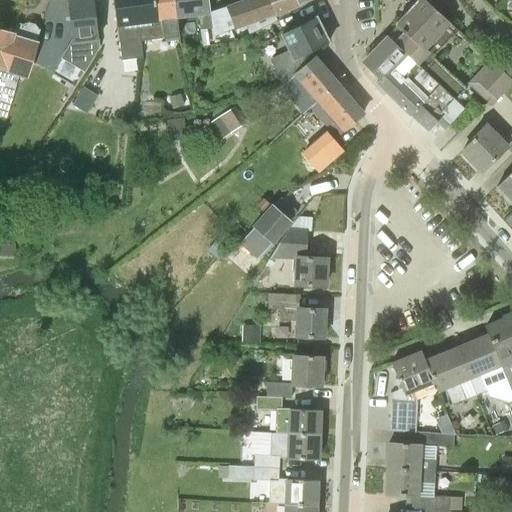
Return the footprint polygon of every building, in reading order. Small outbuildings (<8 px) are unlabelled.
[(66,0),(72,42),(64,57),(85,70),(100,47),(93,0),(66,0)] [(140,40),(159,38),(153,0),(113,0),(115,10),(122,60),(142,57),(140,40)] [(179,29),(177,17),(174,0),(153,0),(159,38),(179,35),(178,30),(179,29)] [(213,31),(211,13),(210,13),(208,0),(174,0),(177,17),(179,29),(184,29),(182,16),(198,14),(200,29),(211,28),(212,31),(213,31)] [(268,0),(247,0),(211,13),(213,31),(223,31),(234,26),(235,28),(246,24),(255,47),(274,39),(265,17),(272,14),(268,0)] [(268,0),(272,14),(299,3),(307,0),(268,0)] [(457,31),(439,12),(426,0),(418,0),(396,25),(389,35),(439,82),(455,96),(462,89),(434,61),(449,46),(446,43),(457,31)] [(426,0),(439,12),(446,4),(442,0),(426,0)] [(323,31),(326,29),(321,19),(318,21),(316,17),(298,26),(281,34),(289,51),(270,60),(277,76),(304,62),(301,57),(310,51),(328,43),(323,31)] [(25,77),(34,49),(40,30),(37,29),(38,28),(35,25),(28,23),(24,24),(23,25),(16,23),(13,35),(0,30),(0,62),(9,66),(7,70),(0,66),(0,114),(7,117),(11,104),(21,75),(25,77)] [(457,103),(452,98),(455,96),(439,82),(389,35),(388,37),(363,62),(380,79),(376,84),(409,116),(410,115),(428,131),(436,123),(437,124),(457,103)] [(511,53),(500,67),(511,77),(511,53)] [(309,105),(336,83),(314,57),(299,70),(289,81),(309,105)] [(511,79),(489,59),(467,83),(492,107),(511,83),(511,79)] [(309,105),(323,122),(337,137),(363,113),(336,83),(309,105)] [(71,107),(85,117),(94,103),(80,94),(71,107)] [(173,101),(176,108),(187,102),(184,96),(173,101)] [(444,131),(464,109),(457,103),(437,124),(444,131)] [(221,116),(217,110),(199,122),(203,129),(214,143),(230,132),(243,122),(232,108),(221,116)] [(185,133),(184,119),(166,121),(167,135),(185,133)] [(511,154),(511,134),(504,143),(487,126),(462,151),(465,154),(464,154),(471,162),(472,161),(482,171),(505,147),(511,154)] [(511,171),(497,186),(511,201),(511,171)] [(0,196),(9,194),(4,177),(0,178),(0,196)] [(296,214),(280,200),(241,242),(258,257),(296,214)] [(325,286),(326,258),(302,257),(303,245),(305,245),(305,231),(288,230),(277,243),(270,257),(296,257),(294,284),(325,286)] [(324,309),(299,308),(300,296),(269,294),(268,307),(280,308),(279,319),(296,320),(295,336),(323,338),(324,309)] [(511,316),(485,327),(488,334),(511,391),(511,316)] [(241,343),(259,344),(259,328),(259,324),(241,324),(241,328),(241,343)] [(503,395),(511,391),(488,334),(456,347),(476,393),(485,389),(498,384),(503,395)] [(466,397),(476,393),(456,347),(424,360),(434,383),(437,391),(445,387),(451,403),(466,397)] [(412,392),(434,383),(424,360),(421,351),(391,363),(402,388),(391,393),(388,431),(408,432),(416,432),(417,404),(412,392)] [(322,357),(302,356),(292,356),(291,384),(267,383),(266,397),(281,397),(290,398),(291,385),(321,386),(322,357)] [(281,397),(266,397),(255,397),(255,410),(277,411),(275,433),(319,435),(320,410),(281,409),(281,397)] [(507,430),(503,421),(491,426),(495,435),(507,430)] [(453,434),(416,433),(416,432),(408,432),(408,444),(388,443),(387,470),(435,472),(435,459),(419,459),(420,445),(453,447),(453,434)] [(318,460),(319,435),(275,433),(275,434),(271,433),(269,456),(255,455),(254,467),(278,468),(279,457),(298,459),(318,460)] [(500,472),(511,473),(511,456),(501,456),(500,472)] [(278,479),(278,468),(254,467),(253,479),(269,480),(268,502),(284,503),(284,504),(316,505),(317,480),(297,479),(278,479)] [(434,484),(435,472),(387,470),(386,495),(406,496),(405,508),(425,509),(450,510),(450,511),(461,511),(461,499),(418,496),(419,483),(434,484)] [(492,495),(511,497),(511,494),(511,479),(493,478),(492,495)] [(503,511),(511,511),(511,500),(504,500),(503,511)]
